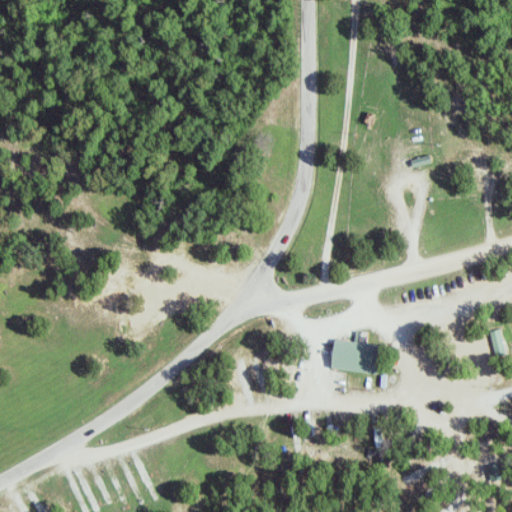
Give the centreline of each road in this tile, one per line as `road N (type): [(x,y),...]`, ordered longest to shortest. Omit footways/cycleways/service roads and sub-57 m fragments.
road 1 (residential): [(0,484),(145,394),(247,308),(292,233),(309,183),(311,0)]
road 2 (residential): [(412,273),(247,308)]
